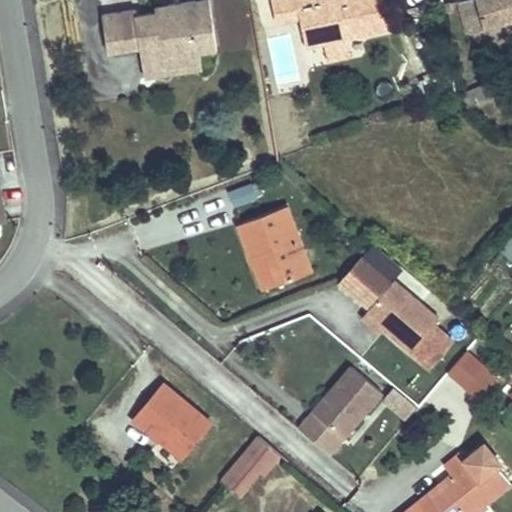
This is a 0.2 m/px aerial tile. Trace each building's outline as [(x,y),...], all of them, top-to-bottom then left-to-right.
[(136,10),(103,15),(109,53),(142,48),(144,57),(164,54),(166,66),(201,61),(200,53),(217,50),(209,0),(201,0),(169,5),(171,18),(159,20),(158,12),(157,13),(137,16),(136,10)] [(272,0),(275,13),(298,8),(306,45),(309,45),(350,36),(387,28),(381,0),(272,0)] [(511,0),(468,0),(461,2),(468,31),(511,18),(511,0)] [(450,4),(443,5),(444,12),(451,10),(450,4)] [(158,12),(159,20),(171,18),(169,5),(156,7),(157,13),(158,12)] [(350,36),(309,45),(310,52),(351,43),(350,36)] [(164,54),(144,57),(147,78),(203,70),(201,61),(166,66),(164,54)] [(428,80),(435,98),(453,91),(446,73),(428,80)] [(462,94),(469,108),(502,93),(496,79),(462,94)] [(252,184),(229,192),(234,206),(257,198),(252,184)] [(239,224),(252,258),(270,251),(272,258),(269,259),(279,284),(311,272),(286,206),(239,224)] [(511,231),(499,248),(511,257),(511,231)] [(365,260),(363,263),(376,274),(378,271),(387,260),(371,247),(362,258),(365,260)] [(270,251),(252,258),(264,290),(279,284),(269,259),(272,258),(270,251)] [(362,258),(361,257),(340,282),(370,308),(366,313),(385,329),(412,352),(439,320),(378,271),(376,274),(363,263),(365,260),(362,258)] [(366,313),(362,318),(381,334),(385,329),(366,313)] [(445,374),(477,402),(498,379),(466,350),(445,374)] [(352,367),(314,412),(344,438),(382,392),(352,367)] [(164,383),(134,420),(159,441),(162,438),(168,443),(166,445),(182,459),(212,423),(164,383)] [(394,387),(383,399),(406,419),(418,406),(394,387)] [(213,417),(225,428),(231,421),(218,410),(213,417)] [(314,412),(300,429),(330,455),(344,438),(314,412)] [(258,435),(221,481),(239,496),(258,473),(263,477),(282,455),(258,435)] [(162,438),(159,441),(165,446),(166,445),(168,443),(162,438)] [(453,475),(406,511),(480,511),(488,506),(485,502),(510,482),(497,467),(500,464),(485,445),(465,460),(460,453),(445,465),(453,475)]
